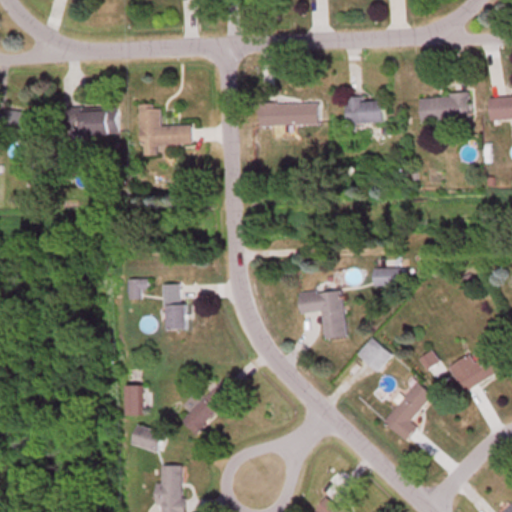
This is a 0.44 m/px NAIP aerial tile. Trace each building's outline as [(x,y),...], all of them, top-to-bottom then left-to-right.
[(511,97),(494,99),(496,123),(511,122),(511,97)] [(425,99),(425,126),(475,125),(474,98),(425,99)] [(368,104),(368,100),(350,100),(351,126),(389,125),(388,103),(368,104)] [(322,105),(263,106),(264,129),(323,128),(322,105)] [(197,147),(197,128),(166,129),(166,108),(145,108),(146,157),(161,157),(161,148),(197,147)] [(86,110),(86,140),(123,140),(123,111),(86,110)] [(0,135),(47,138),(48,116),(0,113),(0,135)] [(404,271),(378,271),(378,287),(404,287),(404,271)] [(191,331),(191,306),(184,306),(184,287),(168,287),(168,331),(191,331)] [(330,342),(351,339),(345,293),(316,297),(318,311),(326,310),(330,342)] [(361,356),(380,374),(395,359),(376,341),(361,356)] [(475,358),(453,369),(466,394),(511,370),(511,369),(502,351),(477,363),(475,358)] [(199,438),(241,396),(222,378),(190,410),(194,414),(185,423),(199,438)] [(437,398),(421,384),(408,399),(404,396),(394,407),(399,412),(389,424),(410,443),(422,430),(415,424),(437,398)] [(129,388),(129,418),(145,418),(145,388),(129,388)] [(136,447),(162,455),(168,435),(142,427),(136,447)] [(188,511),(188,468),(162,468),(162,511),(188,511)] [(346,511),(328,500),(320,511),(346,511)]
